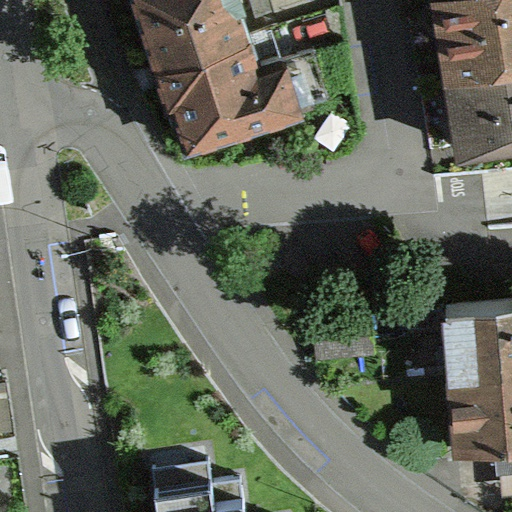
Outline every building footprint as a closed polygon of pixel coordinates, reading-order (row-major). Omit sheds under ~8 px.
[(132,0),(181,146),(303,106),(285,51),(283,46),(256,54),(238,0),(132,0)] [(511,60),(511,0),(432,0),(444,71),(511,60)] [(511,60),(444,71),(456,146),(511,138),(511,60)] [(511,300),(443,306),(453,446),(499,442),(503,491),(511,489),(511,300)] [(374,351),(371,310),(313,315),(317,356),(374,351)] [(246,511),(241,473),(212,476),(209,455),(155,463),(162,511),(246,511)]
